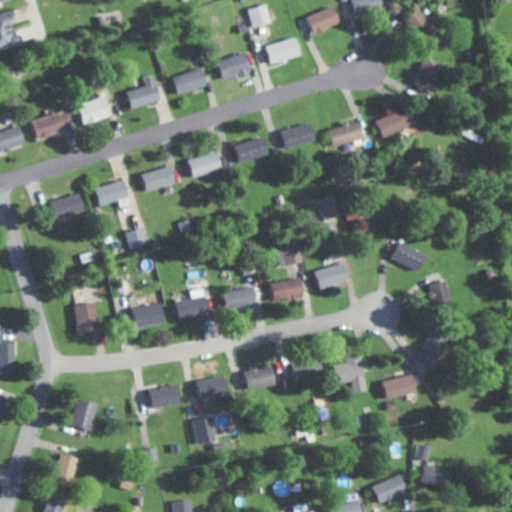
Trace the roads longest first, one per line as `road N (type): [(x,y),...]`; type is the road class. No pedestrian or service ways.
road 1 (residential): [(0,181),(360,69)]
road 2 (residential): [(11,511),(47,363),(1,181)]
road 3 (residential): [(47,363),(112,363),(376,314)]
